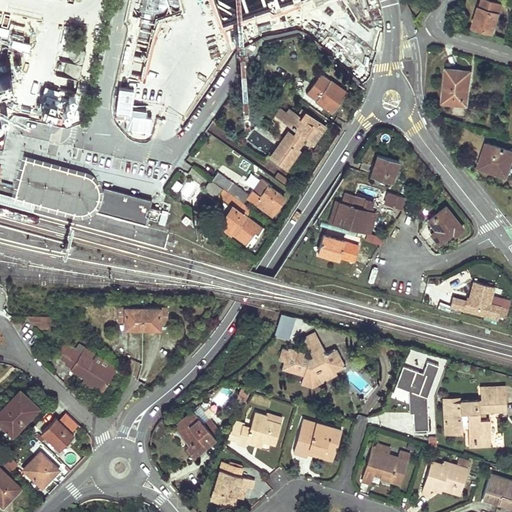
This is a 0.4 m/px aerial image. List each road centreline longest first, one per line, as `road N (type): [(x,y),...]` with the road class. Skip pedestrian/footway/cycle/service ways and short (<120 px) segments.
road 1 (secondary): [(377,109),(218,340),(152,406)]
road 2 (tertiary): [(399,111),(497,238)]
